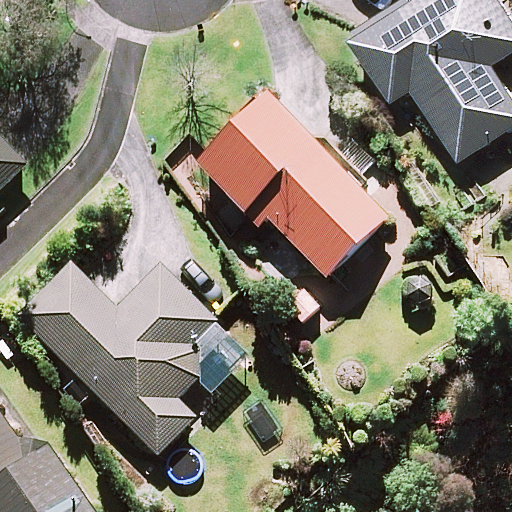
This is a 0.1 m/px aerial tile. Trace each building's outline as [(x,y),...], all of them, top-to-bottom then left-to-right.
[(511,59),(511,6),(508,0),(427,0),(361,40),(400,104),(420,92),(464,164),(511,134),(511,87),(499,67),(511,59)] [(392,220),(276,104),(206,174),(262,231),(271,222),(331,282),(392,220)] [(0,131),(0,200),(35,169),(0,131)] [(255,362),(165,272),(121,315),(79,273),(26,326),(163,462),(200,425),(180,405),(201,385),(217,401),(255,362)] [(33,356),(8,321),(0,327),(0,351),(13,371),(33,356)] [(33,461),(0,413),(0,511),(89,511),(47,451),(33,461)]
